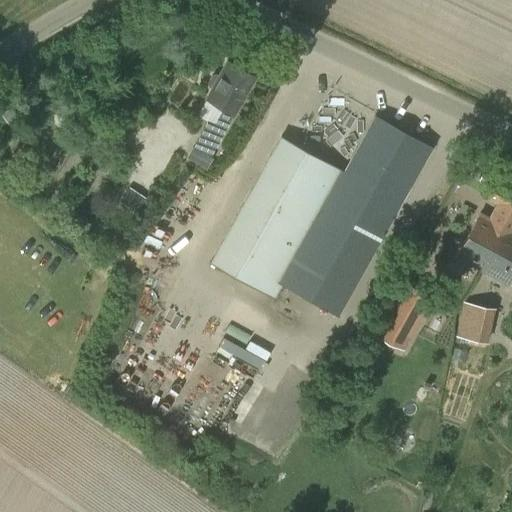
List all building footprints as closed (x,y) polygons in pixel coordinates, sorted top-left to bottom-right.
[(233,113),(234,113),(254,76),(226,61),(219,75),(216,73),(211,75),(208,82),(209,86),(211,88),(206,98),(223,107),(216,119),(215,118),(209,118),(207,121),(206,121),(193,146),(210,156),(224,131),(223,131),(233,113)] [(210,262),(273,296),(281,283),(337,314),(431,145),(374,114),(343,170),(281,135),(210,262)] [(459,247),(455,254),(480,268),(493,246),(491,245),(502,224),(508,214),(511,215),(511,190),(490,179),(482,194),(498,202),(490,217),(479,211),(459,247)] [(122,206),(135,215),(148,196),(135,187),(122,206)] [(493,246),(480,268),(509,284),(511,278),(511,215),(508,214),(502,224),(491,245),(493,246)] [(412,333),(432,297),(403,281),(373,334),(391,344),(403,350),(412,333)] [(494,309),(477,305),(468,303),(461,336),(487,341),(492,320),(494,309)] [(233,322),(257,337),(268,320),(244,305),(233,322)]
